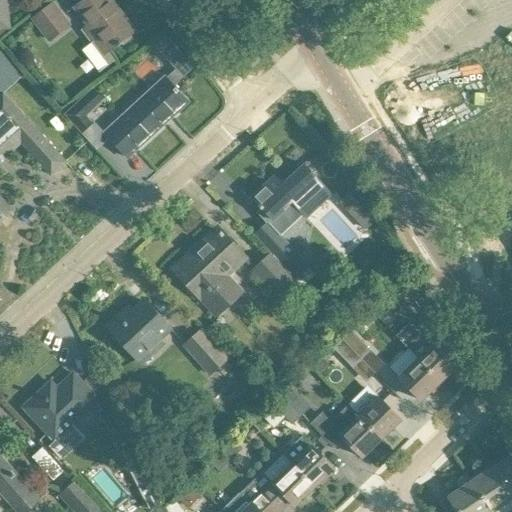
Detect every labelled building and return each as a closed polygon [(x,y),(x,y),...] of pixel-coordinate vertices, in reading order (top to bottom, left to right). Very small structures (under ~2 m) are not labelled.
[(106,52),(109,50),(116,45),(117,46),(120,44),(123,45),(132,38),(131,35),(130,34),(134,31),(110,0),(82,0),(71,8),(84,25),(78,30),(106,66),(113,61),(106,52)] [(51,2),(30,18),(47,42),(69,25),(51,2)] [(163,35),(159,39),(158,45),(162,50),(168,50),(173,46),(173,40),(169,36),(163,35)] [(264,54),(254,43),(241,54),(251,65),(264,54)] [(127,157),(187,101),(177,91),(178,90),(175,87),(175,88),(165,77),(105,132),(127,157)] [(92,87),(63,114),(80,133),(92,122),(86,116),(104,100),(92,87)] [(0,93),(0,221),(12,210),(0,196),(0,161),(21,142),(51,175),(65,161),(2,92),(0,93)] [(292,203),(302,213),(306,217),(331,194),(303,164),(282,184),(274,175),(251,196),(258,204),(258,205),(260,208),(256,212),(268,225),(292,203)] [(357,191),(341,199),(349,215),(355,212),(360,222),(369,217),(357,191)] [(196,247),(173,268),(216,315),(242,291),(227,275),(245,258),(220,231),(200,250),(194,244),(193,244),(196,247)] [(296,277),(308,265),(285,240),(272,252),(296,277)] [(304,292),(271,256),(256,270),(289,306),(304,292)] [(423,306),(434,299),(419,275),(408,282),(423,306)] [(120,317),(108,328),(142,365),(164,345),(160,341),(172,330),(146,302),(124,321),(120,317)] [(406,347),(418,358),(440,381),(460,362),(446,348),(458,336),(442,312),(406,347)] [(350,330),(342,338),(361,358),(370,350),(350,330)] [(210,374),(226,359),(199,331),(183,346),(210,374)] [(351,368),(361,358),(342,338),(332,348),(351,368)] [(418,358),(398,377),(421,400),(440,381),(418,358)] [(50,382),(23,407),(55,441),(98,400),(73,373),(57,388),(50,382)] [(291,387),(282,395),(302,415),(311,407),(291,387)] [(292,425),(302,415),(282,395),(273,405),(292,425)] [(381,438),(401,419),(379,397),(359,415),(381,438)] [(114,402),(100,409),(115,440),(130,433),(114,402)] [(381,438),(359,415),(349,405),(330,423),(321,414),(311,425),(332,447),(342,437),(362,457),(381,438)] [(314,487),(333,468),(302,436),(283,455),(314,487)] [(511,454),(494,466),(511,492),(511,454)] [(283,455),(263,474),(261,472),(252,481),(278,508),(287,498),(294,506),(314,487),(283,455)] [(0,495),(3,493),(20,511),(22,511),(37,499),(0,458),(0,495)] [(511,492),(494,466),(472,481),(491,511),(511,497),(511,492)] [(193,481),(178,495),(188,505),(203,491),(193,481)] [(273,511),(277,508),(278,508),(252,481),(241,491),(252,502),(241,511),(273,511)] [(453,504),(444,509),(445,511),(489,511),(491,511),(472,481),(448,496),(453,504)] [(102,511),(75,482),(62,493),(78,511),(102,511)] [(184,511),(173,500),(166,507),(168,511),(184,511)]
